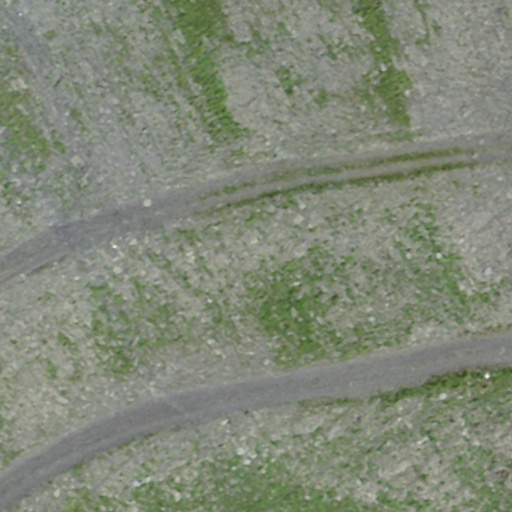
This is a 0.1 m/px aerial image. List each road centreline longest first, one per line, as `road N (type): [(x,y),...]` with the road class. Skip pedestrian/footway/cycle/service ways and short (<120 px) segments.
road 1 (track): [(3,511),(166,400),(511,377)]
road 2 (track): [(511,176),(372,184),(0,285)]
